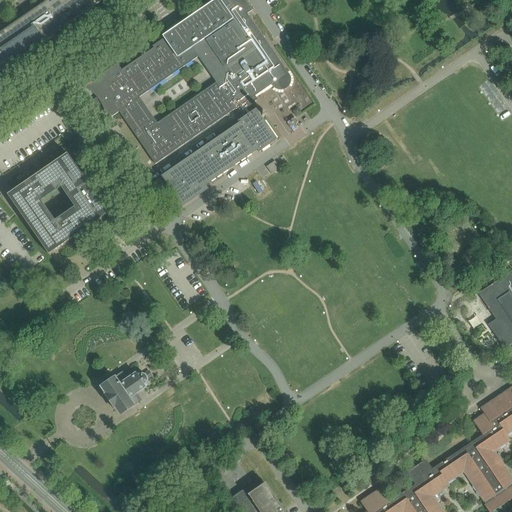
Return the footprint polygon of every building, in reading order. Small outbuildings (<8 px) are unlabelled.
[(43,0),(45,2),(0,33),(0,71),(101,2),(100,0),(43,0)] [(197,12),(178,26),(164,35),(165,38),(153,46),(154,48),(122,70),(117,64),(84,87),(83,87),(82,87),(84,88),(86,89),(88,90),(90,92),(93,94),(94,95),(96,96),(97,98),(93,101),(91,98),(90,99),(98,110),(99,110),(97,107),(102,104),(102,106),(104,109),(104,111),(105,113),(105,115),(106,117),(106,119),(106,122),(107,121),(107,120),(110,118),(119,112),(146,151),(155,165),(225,116),(227,118),(232,114),(231,112),(235,109),(235,110),(240,107),(248,101),(251,104),(258,100),(255,96),(271,85),(273,87),(274,88),(275,89),(276,90),(278,90),(279,91),(280,91),(281,91),(282,91),(284,90),(285,89),(287,88),(288,88),(288,87),(289,86),(290,85),(290,83),(291,83),(291,82),(291,81),(291,80),(291,79),(291,78),(290,77),(289,75),(247,14),(252,11),(244,0),(222,0),(220,2),(217,0),(215,0),(204,8),(197,12)] [(234,128),(162,177),(182,206),(207,189),(202,182),(207,179),(209,182),(252,153),(250,149),(255,146),(259,152),(258,152),(259,152),(277,140),(277,139),(276,139),(256,110),(256,109),(255,110),(251,104),(248,101),(240,107),(246,116),(244,117),(243,115),(240,117),(241,119),(238,121),(238,122),(240,124),(234,128)] [(294,118),(287,123),(290,128),(298,123),(294,118)] [(108,213),(98,198),(77,169),(67,154),(13,191),(7,195),(48,255),(54,251),(108,213)] [(488,325),(492,331),(504,349),(511,343),(511,271),(478,294),(496,320),(488,325)] [(152,376),(149,372),(145,374),(143,373),(140,374),(138,372),(136,374),(135,374),(127,379),(122,372),(101,387),(105,394),(115,409),(115,408),(120,415),(141,400),(137,393),(145,387),(147,385),(146,383),(148,380),(147,378),(152,376)] [(473,421),(483,435),(431,470),(425,462),(408,473),(416,484),(392,500),(383,487),(360,502),(367,511),(443,511),(433,497),(449,486),(448,483),(464,472),(484,502),(483,502),(484,503),(484,502),(486,505),(484,506),(488,511),(492,511),(511,498),(511,478),(494,452),(511,440),(507,435),(511,431),(511,387),(480,408),(484,414),(473,421)] [(285,511),(266,483),(248,495),(244,489),(226,502),(232,511),(285,511)]
